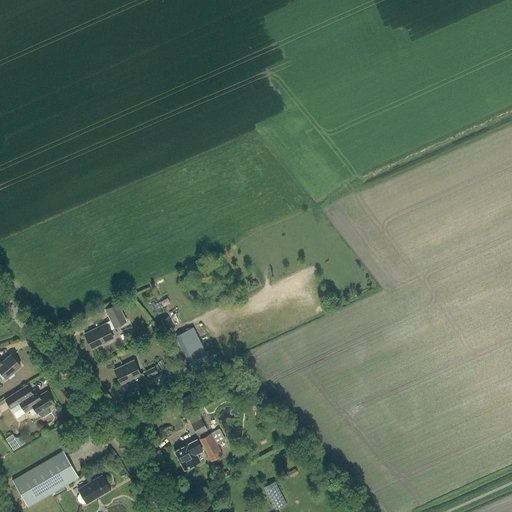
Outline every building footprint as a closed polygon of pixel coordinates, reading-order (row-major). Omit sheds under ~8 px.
[(92,348),(114,338),(109,330),(126,321),(118,303),(106,309),(112,321),(85,334),(92,348)] [(168,330),(174,327),(169,316),(161,320),(165,328),(166,327),(168,330)] [(176,336),(193,371),(211,362),(193,327),(176,336)] [(0,370),(7,378),(21,366),(11,354),(1,363),(0,361),(0,370)] [(122,383),(141,374),(134,360),(115,370),(122,383)] [(155,366),(146,371),(149,377),(158,372),(155,366)] [(28,385),(5,399),(11,408),(21,402),(27,411),(34,407),(38,414),(42,418),(52,412),(50,407),(54,404),(46,391),(39,396),(35,389),(31,392),(28,385)] [(192,416),(199,433),(209,429),(202,411),(192,416)] [(199,439),(211,461),(223,455),(217,444),(226,439),(220,428),(199,439)] [(197,439),(175,451),(185,470),(200,462),(196,454),(203,451),(197,439)] [(63,451),(13,480),(28,507),(79,478),(63,451)] [(288,473),(291,477),(298,473),(296,468),(288,473)] [(78,495),(78,498),(79,501),(81,503),(84,504),(87,503),(111,489),(103,475),(79,489),(81,492),(78,495)] [(264,487),(275,509),(287,504),(275,481),(264,487)]
